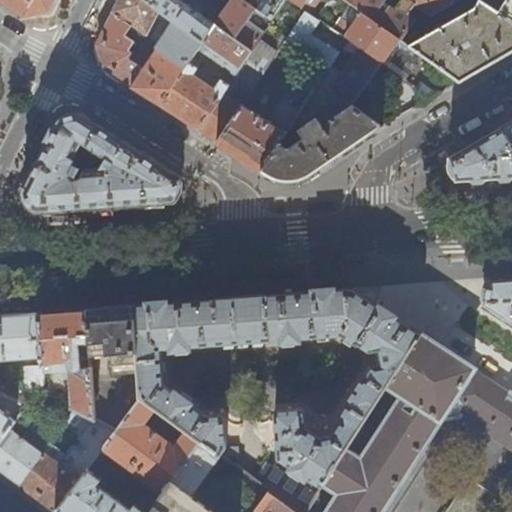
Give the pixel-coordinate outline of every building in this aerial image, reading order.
[(0,0),(0,1),(0,2),(21,15),(25,18),(49,10),(53,0),(0,0)] [(119,0),(117,4),(113,11),(114,12),(98,44),(105,68),(141,92),(161,105),(203,40),(147,0),(119,0)] [(147,0),(203,40),(214,23),(181,0),(224,0),(229,4),(215,24),(252,50),(255,47),(265,31),(248,20),(257,8),(245,0),(147,0)] [(284,0),(245,0),(257,8),(273,19),(275,15),(284,0)] [(297,5),(289,0),(284,0),(275,15),(281,18),(273,30),(286,40),(295,27),(299,21),(305,11),(297,5)] [(457,0),(343,0),(364,15),(398,40),(399,38),(417,51),(460,83),(498,60),(511,52),(511,23),(498,14),(479,1),(474,9),(413,42),(406,36),(417,20),(410,15),(418,5),(431,15),(448,6),(446,0),(448,0),(453,2),(457,0)] [(511,0),(506,0),(498,14),(511,23),(511,0)] [(349,39),(305,11),(299,21),(342,46),(354,55),(341,74),(328,66),(337,53),(295,27),(286,40),(327,67),(318,81),(353,106),(367,85),(381,63),(349,39)] [(364,15),(349,39),(381,63),(399,76),(417,51),(399,38),(398,40),(364,15)] [(252,50),(215,24),(214,23),(203,40),(161,105),(176,115),(200,130),(224,93),(236,75),(252,50)] [(266,55),(255,47),(252,50),(236,75),(249,84),(245,90),(251,94),(280,49),(274,45),(266,55)] [(383,127),(353,106),(318,81),(312,91),(331,123),(325,127),(320,119),(304,128),(296,115),(261,170),(269,175),(271,174),(274,177),(285,181),(290,181),(299,180),(304,179),(313,175),(338,157),(383,127)] [(428,87),(423,94),(427,97),(435,93),(428,87)] [(267,123),(242,107),(219,142),(236,154),(242,157),(261,170),(296,115),(308,96),(298,90),(289,106),(281,102),(267,123)] [(420,101),(427,97),(423,94),(418,91),(414,96),(420,101)] [(243,105),(224,93),(200,130),(219,142),(242,107),(243,105)] [(165,166),(83,114),(59,120),(42,155),(23,191),(37,212),(78,209),(148,203),(175,201),(181,177),(165,166)] [(511,121),(501,128),(511,146),(511,121)] [(485,179),(511,176),(511,146),(501,128),(482,139),(476,142),(450,157),(457,181),(485,179)] [(511,276),(490,278),(483,303),(511,321),(511,276)] [(222,299),(135,305),(142,372),(145,397),(206,442),(224,455),(228,449),(227,420),(222,417),(212,417),(197,407),(197,405),(180,394),(168,386),(165,349),(175,349),(175,350),(195,349),(195,347),(283,339),(283,340),(301,340),(301,338),(345,335),(359,345),(360,343),(371,351),(383,350),(384,364),(373,365),(367,376),(365,376),(347,403),(350,406),(342,416),(342,422),(332,440),(325,441),(307,430),(305,412),(301,409),(278,411),(274,415),(277,458),(261,482),(270,489),(301,511),(308,511),(347,451),(388,386),(421,334),(380,307),(352,289),(222,299)] [(106,307),(88,308),(91,356),(114,355),(116,374),(142,372),(135,305),(106,307)] [(70,310),(39,312),(42,358),(42,365),(68,364),(72,398),(58,391),(55,397),(74,408),(96,419),(91,356),(88,308),(70,310)] [(0,360),(42,358),(39,312),(17,314),(0,314),(0,392),(27,406),(43,384),(43,371),(26,372),(17,389),(0,380),(0,360)] [(421,334),(388,386),(402,395),(360,460),(347,451),(308,511),(381,511),(441,420),(443,421),(460,418),(461,416),(511,448),(511,392),(502,386),(461,360),(421,334)] [(56,511),(57,511),(152,511),(206,442),(145,397),(118,431),(56,511)] [(0,408),(0,443),(10,430),(16,421),(0,408)] [(42,453),(19,484),(35,496),(56,511),(118,431),(96,419),(74,408),(63,423),(72,430),(73,428),(78,428),(83,432),(78,438),(82,441),(78,447),(73,444),(67,453),(63,454),(62,449),(50,441),(42,453)] [(42,453),(10,430),(0,443),(0,469),(0,470),(19,484),(42,453)] [(225,456),(224,455),(206,442),(152,511),(214,511),(194,497),(225,456)] [(447,511),(485,511),(496,496),(470,479),(447,511)] [(293,511),(268,493),(255,510),(257,511),(293,511)]
